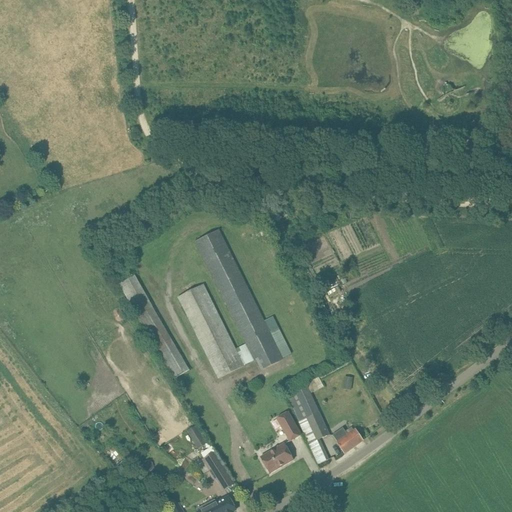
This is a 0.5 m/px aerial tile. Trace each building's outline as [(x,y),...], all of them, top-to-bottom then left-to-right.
[(283,360),(219,230),(195,242),(246,346),(235,351),(203,286),(176,299),(216,381),(243,368),(254,362),(259,372),(283,360)] [(119,284),(127,300),(142,325),(174,380),(189,370),(172,340),(153,307),(135,275),(119,284)] [(344,389),(352,389),(352,377),(345,376),(344,389)] [(304,386),(287,394),(289,397),(288,398),(292,407),(298,422),(309,444),(319,440),(329,435),(325,426),(318,413),(310,394),(306,385),(304,386)] [(277,419),(279,423),(290,442),(301,435),(288,412),(277,419)] [(198,450),(208,444),(197,426),(187,432),(198,450)] [(343,428),(333,435),(338,442),(337,443),(338,445),(344,453),(363,440),(360,436),(357,432),(356,430),(354,431),(350,435),(349,434),(348,435),(346,432),(343,428)] [(294,460),(284,444),(261,458),(270,474),(294,460)] [(214,453),(204,459),(224,491),(234,485),(214,453)] [(143,462),(141,466),(142,471),(146,473),(151,472),(153,468),(152,463),(148,461),(143,462)] [(198,507),(214,500),(210,491),(194,498),(198,507)] [(232,511),(236,510),(229,497),(216,504),(214,500),(197,509),(198,511),(232,511)] [(182,511),(177,503),(169,508),(171,511),(182,511)]
